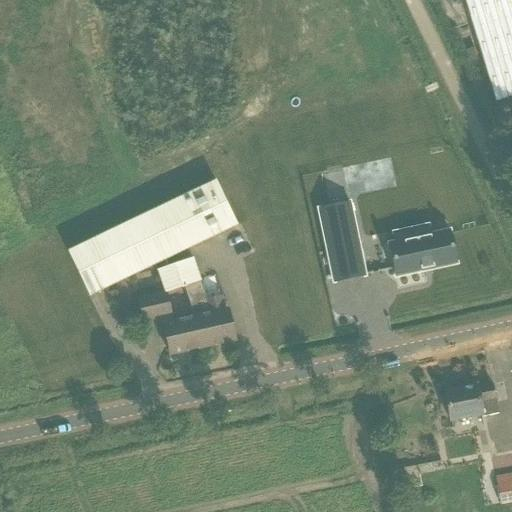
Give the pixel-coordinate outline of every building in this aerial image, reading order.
[(511,98),(511,0),(464,0),(495,103),(511,98)] [(478,56),(474,47),(465,51),(469,60),(478,56)] [(237,226),(215,182),(67,252),(89,297),(237,226)] [(349,202),(318,209),(334,283),(366,275),(349,202)] [(411,238),(389,243),(396,277),(457,263),(450,230),(430,234),(428,225),(409,229),(411,238)] [(158,271),(165,294),(166,296),(168,295),(185,289),(193,317),(194,318),(198,317),(205,347),(235,341),(228,311),(224,312),(221,297),(206,300),(192,259),(158,271)] [(166,296),(165,294),(138,300),(143,322),(161,318),(169,355),(205,347),(198,317),(194,318),(193,317),(174,322),(168,295),(166,296)] [(498,415),(493,387),(492,385),(477,388),(476,387),(444,393),(450,422),(482,415),(482,418),(498,415)] [(511,476),(496,479),(501,506),(511,503),(511,476)]
